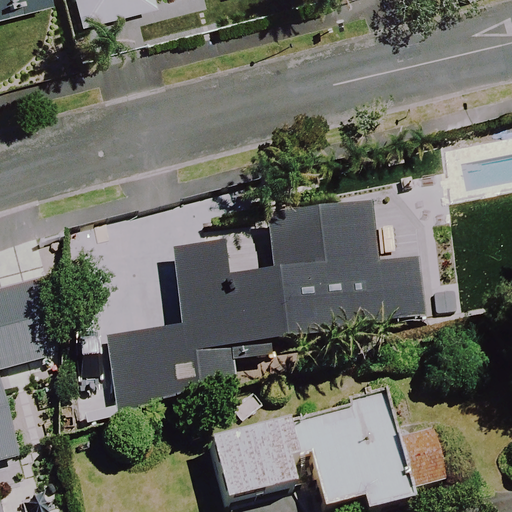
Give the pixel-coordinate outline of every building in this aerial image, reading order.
[(0,0),(0,25),(52,13),(48,0),(0,0)] [(68,0),(76,32),(145,16),(141,0),(68,0)] [(382,274),(373,215),(267,232),(274,282),(231,289),(226,259),(175,266),(185,333),(107,345),(118,417),(232,399),(227,371),(267,365),(265,352),(404,330),(395,272),(382,274)] [(0,469),(18,465),(0,390),(0,511),(2,511),(0,501),(0,469)] [(224,511),(228,511),(294,496),(287,469),(308,464),(317,500),(320,511),(414,511),(411,500),(455,489),(441,431),(397,442),(387,403),(209,447),(224,511)]
